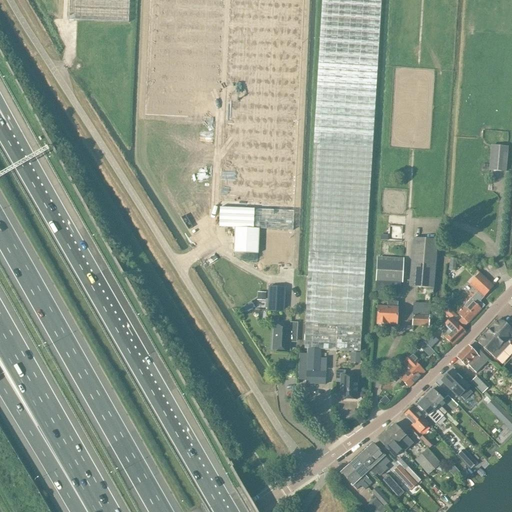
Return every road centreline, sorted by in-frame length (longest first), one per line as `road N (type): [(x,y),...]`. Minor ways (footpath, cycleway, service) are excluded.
road 1 (motorway): [(227,511),(8,135)]
road 2 (motorway): [(161,511),(0,224)]
road 3 (unclassified): [(318,464),(418,389),(511,289)]
road 4 (motorway): [(0,334),(98,511)]
road 5 (motorway): [(0,380),(98,511)]
